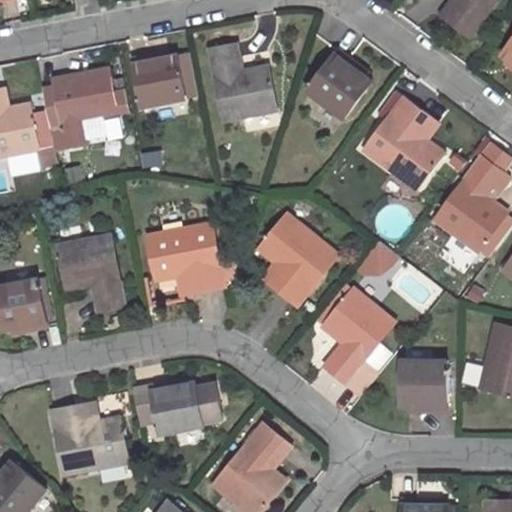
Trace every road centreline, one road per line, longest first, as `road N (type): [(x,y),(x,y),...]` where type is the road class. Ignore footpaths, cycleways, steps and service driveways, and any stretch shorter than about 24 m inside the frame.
road 1 (residential): [(0,375),(184,340),(255,354),(361,451)]
road 2 (residential): [(228,0),(0,44)]
road 3 (residential): [(511,121),(358,3),(342,0)]
road 4 (residential): [(361,451),(511,457)]
